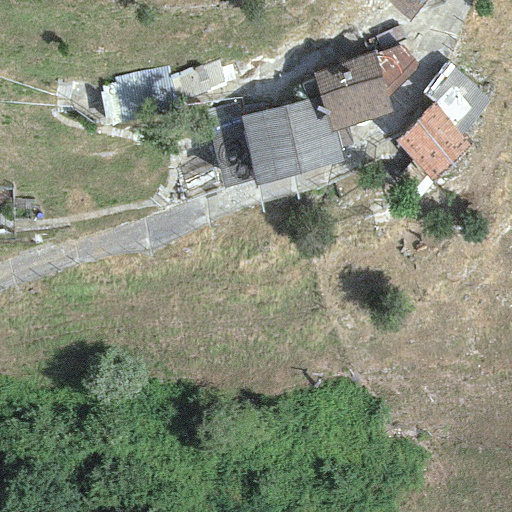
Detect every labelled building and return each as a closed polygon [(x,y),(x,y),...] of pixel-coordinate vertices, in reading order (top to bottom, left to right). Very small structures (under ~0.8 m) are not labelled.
[(424,0),(388,0),(413,17),(424,0)] [(301,99),(236,116),(250,171),(336,150),(329,121),(393,105),(389,91),(379,52),(376,40),(291,61),(301,99)] [(397,43),(379,52),(389,91),(415,61),(397,43)] [(488,95),(447,59),(418,92),(432,103),(460,127),(488,95)] [(460,127),(432,103),(398,139),(437,176),(471,140),(460,127)]
